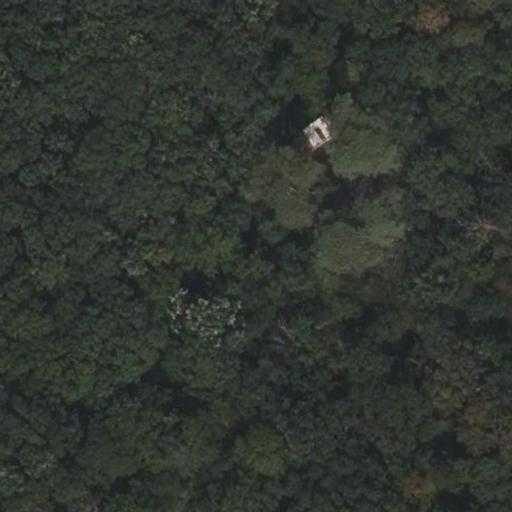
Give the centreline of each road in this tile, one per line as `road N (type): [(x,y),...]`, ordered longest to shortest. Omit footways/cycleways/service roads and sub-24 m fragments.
road 1 (track): [(0,503),(511,39)]
road 2 (track): [(0,55),(511,225)]
road 3 (track): [(362,174),(342,511)]
